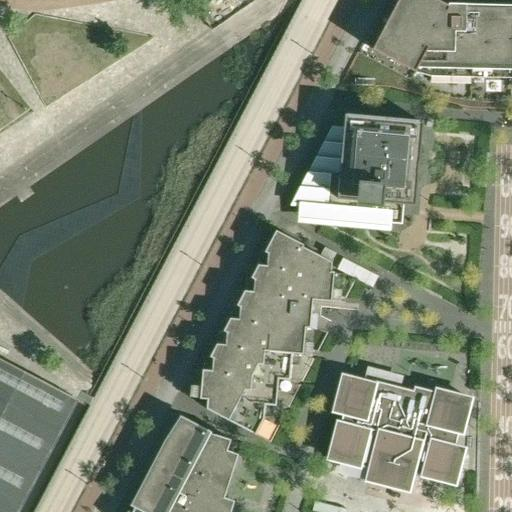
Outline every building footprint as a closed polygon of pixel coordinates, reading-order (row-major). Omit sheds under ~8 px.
[(430,63),(430,73),(511,74),(511,6),(449,5),(448,7),(435,0),(408,0),(407,3),(403,1),(403,0),(402,0),(399,0),(380,37),(383,38),(388,40),(381,53),(381,52),(380,54),(416,73),(421,63),(430,63)] [(403,205),(415,206),(423,123),(345,116),(345,119),(344,129),(334,128),(293,205),(307,206),(306,216),(402,224),(402,220),(403,205)] [(316,254),(318,250),(304,243),(303,245),(276,231),(265,253),(268,254),(267,266),(258,265),(251,279),(255,280),(253,292),(245,291),(237,306),(240,308),(239,319),(230,319),(223,332),(227,333),(225,345),(217,344),(210,357),(213,359),(212,371),(203,370),(200,399),(207,400),(206,409),(256,435),(264,419),(265,405),(276,406),(279,380),(290,381),(292,354),(303,355),(306,328),(310,329),(313,300),(331,302),(334,273),(331,272),(332,263),(316,254)] [(325,246),(320,256),(332,262),(337,253),(325,246)] [(344,257),(337,270),(372,287),(378,274),(344,257)] [(0,511),(18,511),(77,400),(0,359),(0,511)] [(436,391),(435,395),(416,390),(415,394),(348,377),(343,376),(334,412),(343,414),(341,423),(337,423),(328,458),(369,469),(366,480),(409,491),(413,474),(454,485),(463,449),(455,447),(459,433),(462,434),(471,400),(436,391)] [(132,511),(231,511),(235,501),(225,498),(238,454),(227,451),(231,440),(214,435),(207,433),(207,432),(181,419),(168,440),(166,442),(147,480),(146,481),(135,506),(132,511)] [(312,511),(316,511),(338,511),(340,508),(317,502),(315,502),(312,511)]
